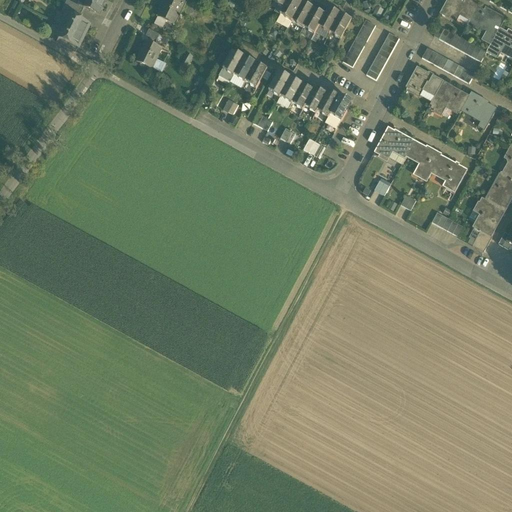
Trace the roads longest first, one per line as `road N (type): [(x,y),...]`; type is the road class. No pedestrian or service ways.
road 1 (track): [(195,511),(353,209)]
road 2 (residential): [(99,70),(333,199)]
road 3 (residential): [(433,0),(333,199)]
road 4 (residential): [(333,199),(511,298)]
road 5 (residential): [(0,203),(99,70)]
